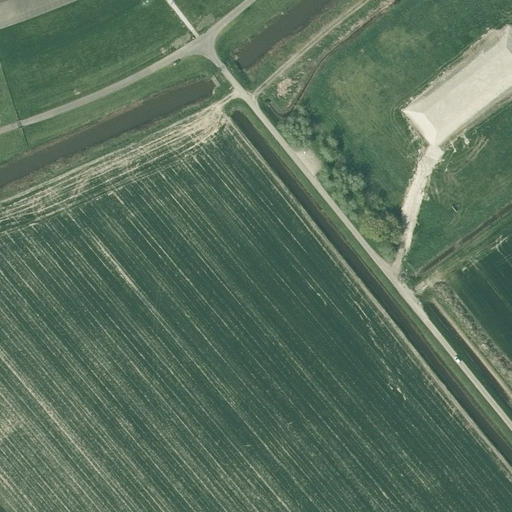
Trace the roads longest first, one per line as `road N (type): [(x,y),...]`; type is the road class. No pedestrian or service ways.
road 1 (unclassified): [(511,427),(200,41)]
road 2 (unclassified): [(0,131),(141,76),(200,41)]
road 3 (track): [(365,0),(249,102)]
road 4 (track): [(391,278),(421,159)]
